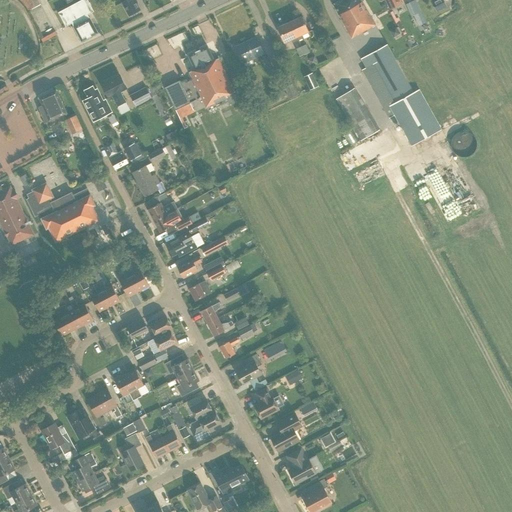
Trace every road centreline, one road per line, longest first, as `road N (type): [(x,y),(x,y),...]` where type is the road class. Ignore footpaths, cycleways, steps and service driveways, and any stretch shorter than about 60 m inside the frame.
road 1 (track): [(511,406),(392,184),(391,157)]
road 2 (unclassified): [(175,294),(62,71)]
road 3 (unclassified): [(12,420),(72,385),(89,340),(175,294)]
road 4 (secondary): [(62,71),(216,0)]
road 5 (residential): [(98,511),(249,434)]
road 6 (unclassified): [(249,434),(175,294)]
